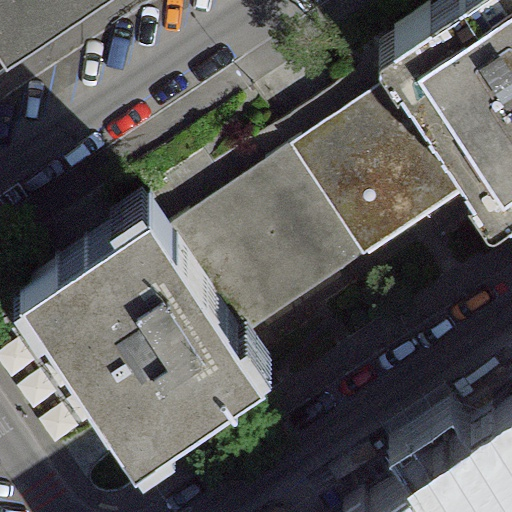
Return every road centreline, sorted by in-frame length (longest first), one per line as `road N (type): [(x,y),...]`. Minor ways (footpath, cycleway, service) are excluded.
road 1 (residential): [(219,511),(511,311)]
road 2 (residential): [(0,168),(253,0)]
